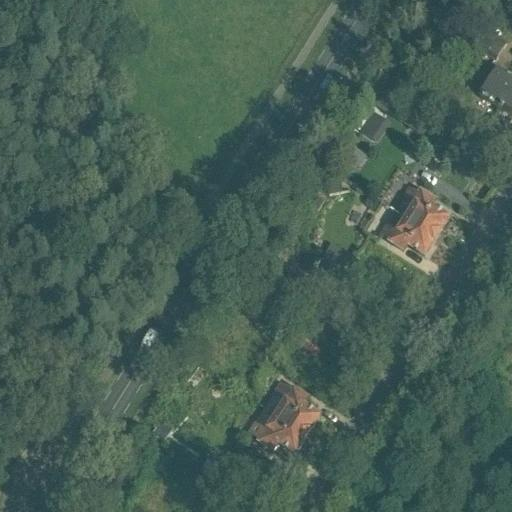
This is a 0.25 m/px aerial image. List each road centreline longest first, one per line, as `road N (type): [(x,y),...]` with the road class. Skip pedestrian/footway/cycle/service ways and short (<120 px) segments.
road 1 (primary): [(49,511),(369,0)]
road 2 (unclassified): [(300,511),(511,187)]
